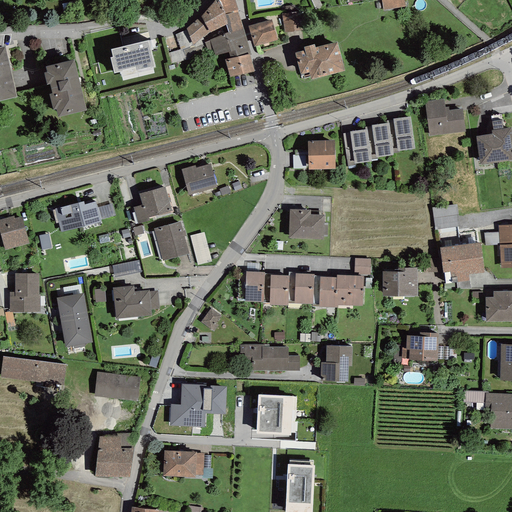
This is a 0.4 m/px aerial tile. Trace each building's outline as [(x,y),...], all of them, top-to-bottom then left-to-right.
[(210,32),(210,33),(226,25),(228,24),(225,13),(223,9),(218,0),(215,0),(201,17),(210,32)] [(238,10),(234,0),(218,0),(223,9),(225,13),(237,10),(238,10)] [(310,0),(317,11),(323,8),(318,0),(310,0)] [(381,0),(383,10),(406,6),(404,0),(381,0)] [(282,14),(285,33),(304,31),(301,12),(296,13),(295,5),(283,7),(284,14),(282,14)] [(228,33),(204,43),(208,51),(212,49),(215,56),(228,53),(229,59),(250,54),(251,54),(237,10),(225,13),(228,24),(226,25),(228,33)] [(204,37),(210,32),(201,17),(186,29),(187,30),(193,45),(194,44),(203,37),(204,37)] [(248,26),(255,47),(277,40),(271,20),(248,26)] [(195,46),(194,44),(193,45),(187,30),(175,35),(181,49),(181,50),(183,50),(195,46)] [(155,68),(149,40),(110,49),(112,57),(110,58),(114,74),(119,73),(120,77),(153,69),(153,68),(155,68)] [(308,73),(311,80),(345,71),(337,42),(315,48),(314,44),(303,47),(304,50),(294,53),(300,75),(308,73)] [(0,101),(16,97),(5,47),(0,48),(0,101)] [(181,50),(181,49),(168,53),(171,64),(186,60),(183,50),(181,50)] [(229,59),(225,60),(230,77),(255,71),(250,54),(229,59)] [(56,110),(58,118),(86,111),(74,60),(45,67),(47,73),(44,73),(47,85),(49,84),(52,94),(49,94),(53,110),(56,110)] [(443,99),(424,101),(428,137),(465,133),(462,109),(449,110),(448,107),(444,107),(443,99)] [(399,151),(415,149),(411,116),(392,119),(393,120),(386,121),(387,123),(388,123),(392,154),(399,153),(399,151)] [(492,122),(493,130),(503,129),(502,120),(492,122)] [(377,157),(393,155),(392,154),(388,123),(387,123),(371,125),(372,126),(365,127),(365,130),(367,130),(371,160),(377,159),(377,157)] [(476,137),(480,165),(511,160),(511,137),(511,128),(503,129),(493,130),(491,130),(491,134),(476,137)] [(356,164),(371,162),(371,160),(367,130),(365,130),(350,132),(350,133),(343,134),(347,167),(356,166),(356,164)] [(334,140),(307,141),(308,170),(335,169),(334,140)] [(293,169),(306,169),(305,155),(293,156),(293,169)] [(195,166),(181,170),(188,195),(217,187),(210,164),(195,169),(195,166)] [(242,188),(239,181),(232,184),(235,191),(242,188)] [(221,196),(231,192),(228,185),(219,189),(221,196)] [(148,218),(172,211),(164,187),(139,194),(142,205),(133,207),(138,224),(149,221),(148,218)] [(83,201),(54,209),(55,210),(58,223),(61,232),(101,222),(100,220),(97,208),(96,201),(84,205),(83,201)] [(97,208),(100,220),(113,217),(110,205),(97,208)] [(456,205),(432,208),(435,230),(459,227),(456,205)] [(288,238),(323,240),(323,237),(323,223),(324,215),(310,215),(310,210),(289,209),(288,238)] [(14,216),(0,219),(0,234),(5,251),(29,244),(22,217),(14,219),(14,216)] [(180,221),(153,229),(161,261),(189,253),(180,221)] [(511,224),(498,225),(498,232),(499,244),(501,268),(511,267),(511,224)] [(144,234),(141,226),(132,228),(135,236),(144,234)] [(121,231),(123,239),(130,237),(128,229),(121,231)] [(483,233),(485,245),(497,245),(497,244),(499,244),(498,232),(483,233)] [(197,266),(211,262),(204,233),(190,236),(197,266)] [(42,251),(51,249),(48,234),(39,236),(42,251)] [(109,242),(107,234),(98,236),(100,244),(109,242)] [(440,247),(443,273),(444,273),(446,284),(469,281),(468,275),(484,273),(480,242),(440,247)] [(354,275),(370,275),(371,259),(355,259),(354,275)] [(114,278),(141,272),(139,260),(111,265),(114,278)] [(382,271),(382,296),(417,296),(417,267),(397,267),(397,271),(382,271)] [(265,272),(246,271),(245,302),(263,302),(265,272)] [(9,312),(12,312),(40,312),(40,295),(39,294),(39,274),(14,274),(15,292),(9,292),(9,312)] [(314,274),(295,274),(294,304),(313,304),(314,274)] [(289,275),(271,275),(269,305),(288,306),(289,275)] [(338,290),(337,306),(363,306),(364,276),(336,275),(336,278),(336,290),(338,290)] [(320,277),(319,307),(337,308),(337,306),(338,290),(336,290),(336,278),(320,277)] [(133,286),(112,288),(116,319),(151,315),(151,309),(159,309),(158,291),(149,292),(149,290),(134,292),(133,286)] [(96,303),(105,302),(104,289),(94,290),(96,303)] [(485,322),(511,321),(511,291),(493,292),(493,297),(485,297),(485,322)] [(61,324),(88,319),(83,293),(56,298),(61,324)] [(203,324),(215,328),(221,312),(208,307),(203,324)] [(15,326),(12,312),(9,312),(4,313),(8,327),(15,326)] [(88,319),(61,324),(65,348),(93,343),(88,319)] [(276,342),(282,342),(282,339),(284,339),(284,332),(274,332),(274,339),(276,339),(276,342)] [(311,342),(320,342),(320,336),(317,335),(317,332),(311,332),(311,342)] [(402,347),(401,358),(409,358),(409,360),(437,361),(438,359),(438,347),(438,333),(419,332),(419,336),(406,335),(406,348),(402,347)] [(300,342),(310,342),(310,334),(300,334),(300,342)] [(251,361),(251,371),(299,371),(299,356),(288,356),(288,347),(269,347),(269,344),(240,344),(240,354),(244,354),(244,361),(251,361)] [(511,344),(500,344),(499,380),(511,380),(511,344)] [(320,381),(348,382),(348,367),(351,367),(352,346),(326,345),(325,363),(321,363),(320,381)] [(450,347),(438,347),(438,359),(449,359),(450,347)] [(66,364),(3,357),(1,377),(63,385),(66,364)] [(140,377),(97,372),(94,396),(138,401),(140,377)] [(225,414),(226,386),(181,384),(181,405),(170,404),(170,426),(205,427),(205,413),(225,414)] [(485,393),(488,393),(488,391),(463,391),(463,402),(465,402),(472,402),(485,403),(485,393)] [(491,409),(490,429),(511,429),(511,393),(488,393),(485,393),(485,403),(485,409),(491,409)] [(256,434),(290,435),(291,433),(294,433),(296,396),(258,394),(256,434)] [(113,436),(99,437),(95,477),(129,478),(133,449),(135,433),(113,434),(113,436)] [(202,475),(203,475),(203,468),(204,455),(204,453),(197,453),(197,452),(164,450),(162,476),(195,478),(195,475),(202,475)] [(311,511),(314,466),(313,466),(313,462),(289,461),(289,464),(287,464),(285,511),(311,511)] [(212,478),(212,469),(210,468),(203,468),(203,475),(202,475),(202,478),(212,478)]
